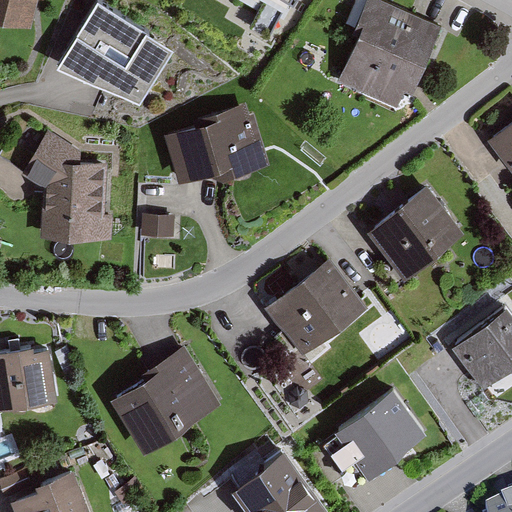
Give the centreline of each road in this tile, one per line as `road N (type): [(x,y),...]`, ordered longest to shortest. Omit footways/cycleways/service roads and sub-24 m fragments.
road 1 (residential): [(0,297),(131,304),(193,295),(250,268),(511,62)]
road 2 (residential): [(511,444),(412,511)]
